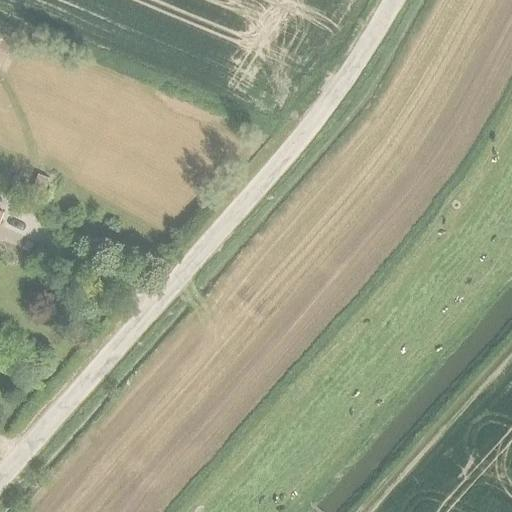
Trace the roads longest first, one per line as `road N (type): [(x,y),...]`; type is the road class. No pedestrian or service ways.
road 1 (tertiary): [(393,0),(329,102),(155,303)]
road 2 (tertiary): [(155,303),(0,482)]
road 3 (residential): [(155,303),(96,262),(15,230),(25,189)]
